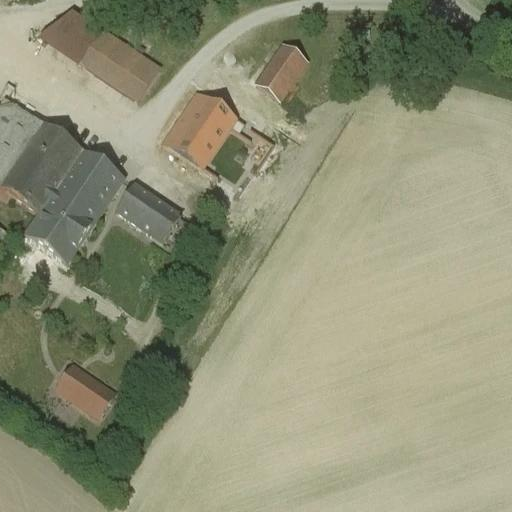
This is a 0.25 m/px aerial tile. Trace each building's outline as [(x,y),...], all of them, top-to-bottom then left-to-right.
[(41,42),(81,69),(101,39),(71,19),(41,42)] [(153,46),(122,24),(110,42),(103,37),(101,39),(81,69),(137,108),(160,75),(142,62),(153,46)] [(255,89),(277,106),(299,77),(306,67),(283,50),(255,89)] [(277,106),(256,137),(264,144),(305,82),(299,77),(277,106)] [(230,193),(264,144),(256,137),(197,98),(162,148),(230,193)] [(0,193),(10,200),(38,219),(81,156),(5,102),(0,109),(0,193)] [(81,156),(38,219),(24,240),(36,250),(27,264),(46,276),(56,262),(66,268),(124,186),(81,156)] [(179,223),(132,192),(116,216),(162,248),(164,246),(171,251),(185,231),(178,226),(179,223)] [(0,204),(5,208),(10,200),(0,193),(0,204)] [(56,394),(64,400),(79,379),(71,373),(56,394)] [(97,422),(111,402),(79,379),(64,400),(97,422)]
